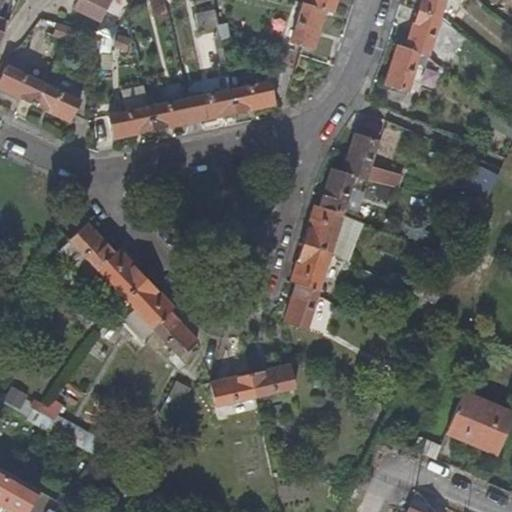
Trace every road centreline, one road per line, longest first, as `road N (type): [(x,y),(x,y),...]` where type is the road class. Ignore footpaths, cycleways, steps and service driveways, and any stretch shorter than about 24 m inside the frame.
road 1 (residential): [(96,179),(205,303),(230,310),(251,300),(261,283),(306,132)]
road 2 (residential): [(306,132),(96,179)]
road 3 (residential): [(306,132),(349,82),(375,0)]
road 4 (residential): [(380,459),(503,511)]
